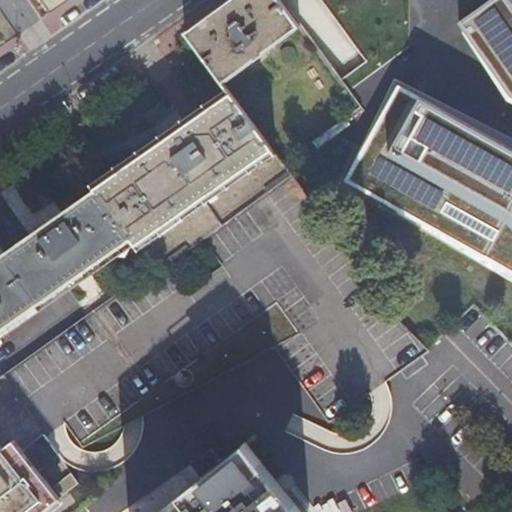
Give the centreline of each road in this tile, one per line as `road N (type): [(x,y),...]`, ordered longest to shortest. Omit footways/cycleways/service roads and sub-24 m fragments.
road 1 (secondary): [(155,0),(0,109)]
road 2 (unknown): [(423,0),(452,83),(503,127)]
